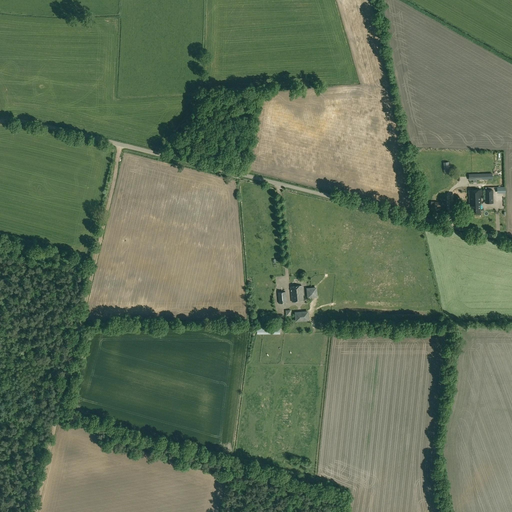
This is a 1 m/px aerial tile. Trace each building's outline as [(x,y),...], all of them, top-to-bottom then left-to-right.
[(473,180),(473,182),(477,182),(477,180),(492,179),(492,173),(468,174),(468,180),(473,180)] [(471,204),(471,213),(480,213),(480,203),(481,203),(481,190),(469,190),(469,204),(471,204)] [(430,210),(444,211),(445,202),(431,201),(430,210)] [(290,287),(292,302),(303,301),(302,285),(290,287)] [(307,290),(308,298),(316,297),(316,289),(307,290)] [(278,292),(279,304),(287,303),(285,292),(278,292)] [(295,314),(296,322),(308,321),(307,313),(295,314)]
